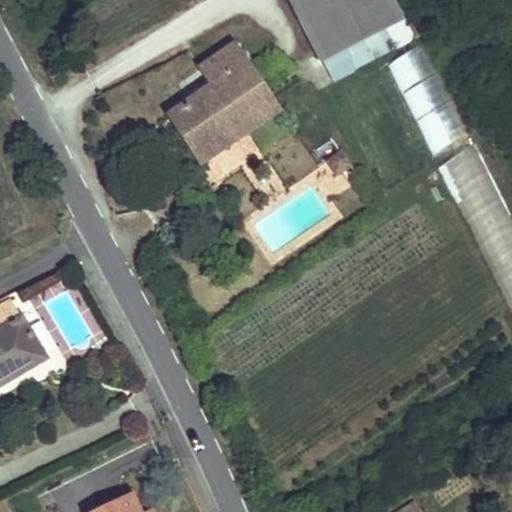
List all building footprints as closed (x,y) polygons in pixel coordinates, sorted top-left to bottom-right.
[(402,16),(393,0),(291,0),(323,58),(402,16)] [(201,160),(263,118),(243,88),(259,77),(235,40),(196,67),(209,86),(169,113),(201,160)] [(422,45),(388,60),(431,153),(464,137),(422,45)] [(280,106),(259,77),(243,88),(263,118),(280,106)] [(347,144),(333,153),(342,165),(355,157),(347,144)] [(442,163),(449,189),(478,182),(484,206),(489,205),(477,155),(442,163)] [(0,382),(45,357),(11,299),(0,306),(0,382)] [(133,511),(131,506),(117,479),(71,502),(75,511),(133,511)] [(131,506),(133,511),(148,511),(143,500),(131,506)] [(418,511),(412,503),(397,511),(418,511)]
